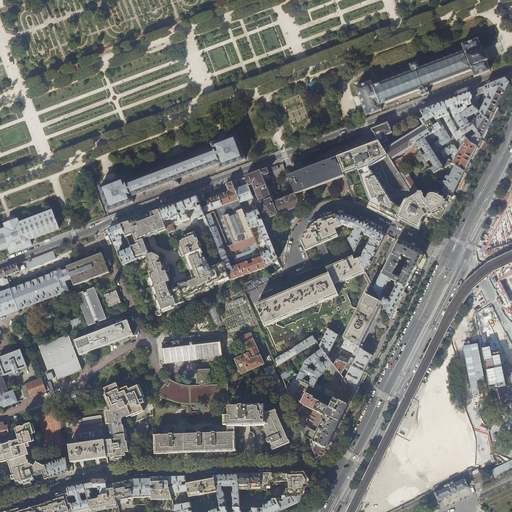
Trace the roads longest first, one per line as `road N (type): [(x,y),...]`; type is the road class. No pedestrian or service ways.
road 1 (residential): [(511,68),(0,264)]
road 2 (residential): [(0,507),(117,472),(323,464),(337,478)]
road 3 (primary): [(337,478),(450,257)]
road 4 (residential): [(450,257),(333,208),(296,229),(294,260)]
road 5 (primary): [(450,257),(511,133)]
